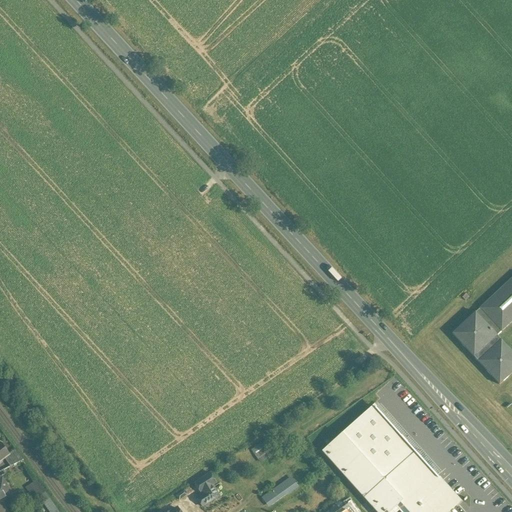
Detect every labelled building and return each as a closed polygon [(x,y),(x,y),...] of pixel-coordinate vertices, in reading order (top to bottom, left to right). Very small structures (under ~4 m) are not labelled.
[(511,279),(480,309),(476,313),(475,313),(452,335),(474,358),(478,362),(500,386),(511,374),(511,352),(501,341),(497,337),(497,336),(502,332),(511,322),(511,279)] [(376,409),(437,477),(441,472),(381,405),(376,409)] [(409,511),(448,511),(459,502),(437,477),(376,409),(373,406),(324,451),(378,511),(390,511),(396,507),(401,502),(409,511)] [(0,444),(0,443),(0,461),(9,455),(1,444),(0,444)] [(23,460),(15,449),(11,453),(13,456),(6,461),(11,467),(23,460)] [(264,450),(256,455),(261,462),(269,457),(264,450)] [(210,473),(195,483),(201,493),(203,492),(213,485),(216,483),(210,473)] [(291,478),(263,498),(269,507),(297,487),(291,478)] [(0,480),(0,502),(1,502),(12,496),(3,479),(2,479),(0,480)] [(213,485),(203,492),(203,493),(203,494),(202,496),(196,500),(198,503),(200,502),(203,507),(220,497),(213,485)] [(347,507),(349,509),(351,511),(360,511),(352,500),(347,504),(348,506),(347,507)] [(409,511),(401,502),(396,507),(399,511),(400,511),(409,511)]
